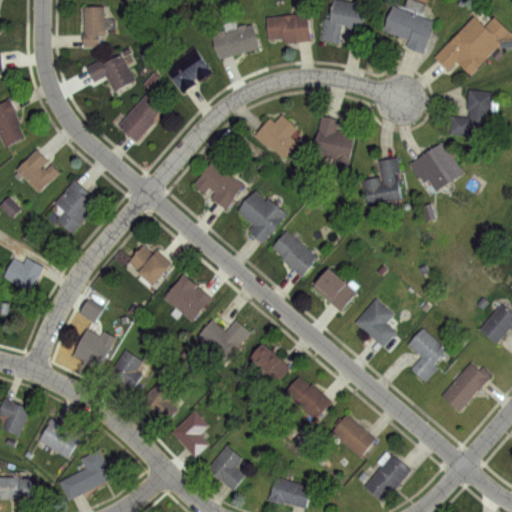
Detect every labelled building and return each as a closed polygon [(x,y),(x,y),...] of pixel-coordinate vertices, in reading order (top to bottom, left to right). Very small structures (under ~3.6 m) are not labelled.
[(337,0),(366,4),(363,27),(342,25),(340,42),(321,40),(324,16),(330,17),(332,8),(336,8),(337,0)] [(394,3),(405,7),(407,0),(419,0),(427,3),(422,15),(436,21),(423,52),(407,46),(410,38),(385,27),(394,3)] [(86,7),(103,7),(103,18),(116,18),(116,30),(107,30),(107,35),(99,35),(100,44),(83,44),(83,34),(86,34),(86,7)] [(267,17),(308,12),(311,40),(284,43),(283,37),(269,39),(267,17)] [(495,17),(511,34),(471,75),(457,61),(448,69),(434,55),(475,14),(487,25),(495,17)] [(211,33),(253,22),(259,47),(217,58),(211,33)] [(163,67),(193,45),(211,70),(181,92),(163,67)] [(87,67),(100,59),(101,63),(121,52),(136,79),(113,91),(104,75),(94,81),(87,67)] [(468,87),(495,91),(490,130),(469,128),(468,136),(449,134),(452,116),(468,118),(469,110),(465,110),(468,87)] [(145,93),(161,106),(136,138),(119,125),(145,93)] [(0,137),(0,102),(11,97),(19,112),(15,113),(20,123),(18,125),(23,135),(4,145),(0,137)] [(256,134),(270,118),(275,122),(282,113),(299,127),(292,136),(298,141),(284,158),(256,134)] [(322,115),(339,118),(336,130),(356,134),(350,160),(314,152),(322,115)] [(407,162),(442,138),(465,172),(436,192),(426,178),(420,182),(407,162)] [(14,167),(36,146),(49,160),(41,168),(43,171),(50,163),(59,173),(38,193),(14,167)] [(379,159),(396,156),(399,171),(402,170),(408,199),(366,207),(363,190),(366,190),(365,179),(382,176),(379,159)] [(194,184),(213,160),(245,185),(227,209),(194,184)] [(74,179),(92,196),(89,199),(95,205),(69,231),(56,219),(64,211),(53,201),(74,179)] [(240,209),(255,190),(266,198),(267,196),(288,213),(264,243),(250,232),(257,223),(240,209)] [(0,204),(8,196),(20,208),(11,217),(0,206),(0,204)] [(286,229),(318,257),(302,276),(282,259),(283,257),(271,247),(286,229)] [(144,245),(168,267),(151,286),(135,273),(138,270),(129,262),(144,245)] [(26,255),(45,265),(35,284),(31,282),(27,288),(3,275),(13,256),(23,261),(26,255)] [(328,269),(356,294),(340,311),(312,286),(328,269)] [(162,296),(183,274),(210,298),(189,321),(162,296)] [(376,297),(395,313),(386,324),(394,331),(383,344),(356,320),(376,297)] [(100,306),(84,299),(78,314),(93,321),(100,306)] [(501,303),(511,312),(511,330),(508,327),(495,342),(479,329),(501,303)] [(198,335),(212,320),(225,332),(236,319),(251,332),(226,360),(198,335)] [(72,355),(86,328),(100,336),(103,330),(115,337),(98,369),(72,355)] [(421,328),(444,349),(431,364),(437,369),(423,384),(407,370),(419,356),(406,345),(421,328)] [(251,358),(262,345),(289,368),(278,381),(251,358)] [(110,372),(126,349),(144,362),(137,371),(141,374),(131,388),(110,372)] [(471,362),(479,370),(483,367),(492,375),(458,411),(441,395),(471,362)] [(285,390),(300,373),(330,401),(315,417),(285,390)] [(141,400),(162,377),(177,391),(168,401),(176,409),(164,422),(141,400)] [(0,407),(5,397),(30,408),(18,434),(2,427),(7,417),(0,414),(0,407)] [(172,431),(196,409),(210,425),(200,434),(208,444),(194,456),(172,431)] [(333,430),(348,413),(375,439),(359,456),(333,430)] [(51,419),(80,436),(68,457),(39,440),(51,419)] [(207,467),(228,443),(244,457),(235,468),(243,474),(232,487),(207,467)] [(98,450),(113,478),(70,501),(59,481),(86,467),(81,459),(98,450)] [(392,453),(409,468),(380,500),(363,485),(392,453)] [(277,476),(313,487),(307,508),(284,501),(283,505),(270,501),(277,476)] [(0,477),(27,477),(27,498),(0,498),(0,477)]
